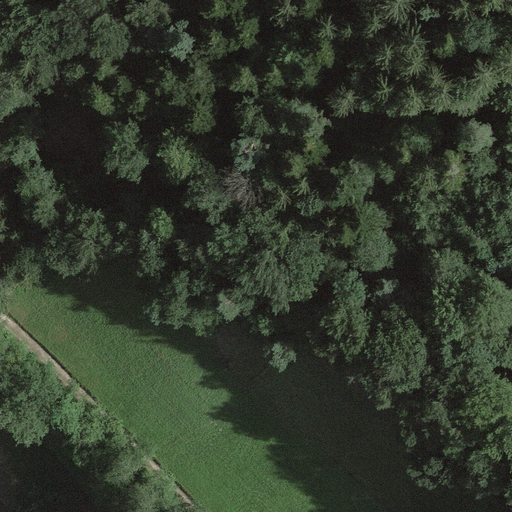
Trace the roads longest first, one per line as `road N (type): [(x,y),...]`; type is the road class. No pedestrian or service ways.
road 1 (track): [(223,19),(325,170),(406,228),(511,275)]
road 2 (track): [(191,511),(0,320)]
